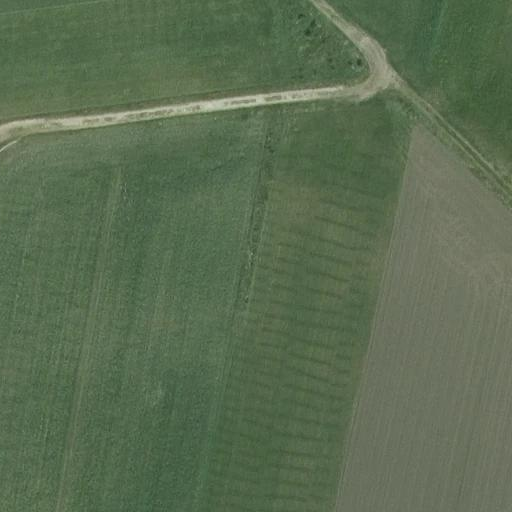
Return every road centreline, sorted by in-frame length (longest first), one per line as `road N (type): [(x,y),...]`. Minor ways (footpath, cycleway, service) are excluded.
road 1 (track): [(317,0),(374,50),(385,74),(369,91),(0,133)]
road 2 (track): [(385,74),(511,195)]
